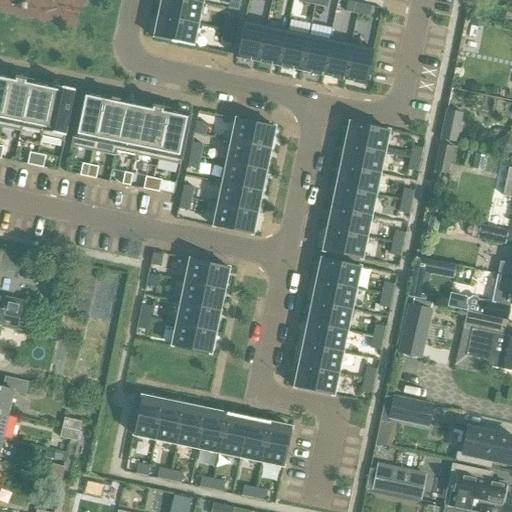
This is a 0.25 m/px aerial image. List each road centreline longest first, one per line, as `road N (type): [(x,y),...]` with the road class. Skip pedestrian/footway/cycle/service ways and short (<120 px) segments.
road 1 (residential): [(283,260),(0,202)]
road 2 (residential): [(315,104),(141,68),(126,45),(134,0)]
road 3 (residential): [(334,409),(270,394),(260,379),(283,260)]
road 4 (residential): [(283,260),(315,104)]
